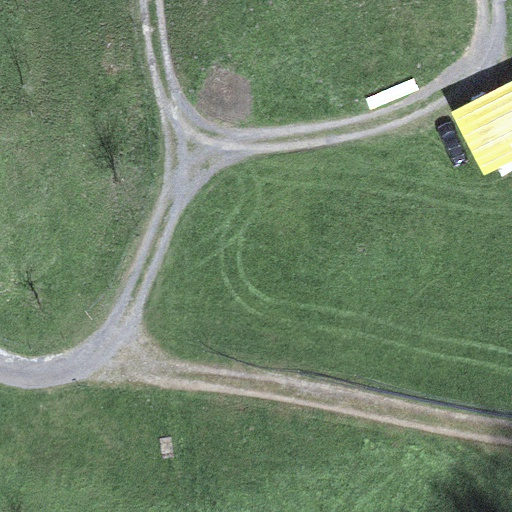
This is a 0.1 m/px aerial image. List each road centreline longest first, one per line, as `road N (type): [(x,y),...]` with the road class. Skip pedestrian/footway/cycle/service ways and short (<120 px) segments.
road 1 (track): [(0,369),(41,382),(78,375),(112,345),(159,251),(177,162),(154,0)]
road 2 (track): [(112,345),(182,369),(272,367),(511,424)]
road 3 (track): [(177,162),(263,131),(444,104),(496,24),(487,0)]
